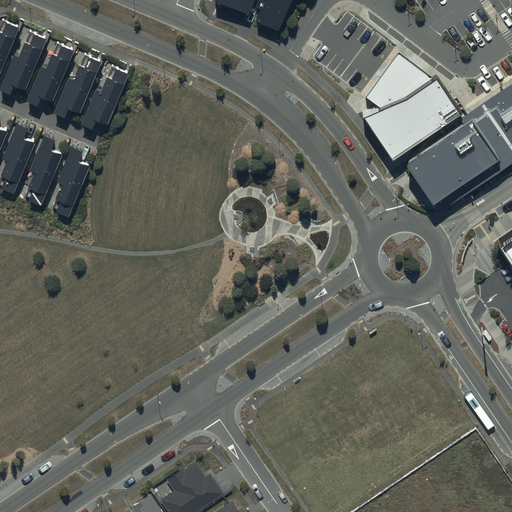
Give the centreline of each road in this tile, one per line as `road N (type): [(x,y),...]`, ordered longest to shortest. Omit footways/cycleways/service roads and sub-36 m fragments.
road 1 (residential): [(370,236),(316,154),(253,93),(46,0)]
road 2 (residential): [(170,16),(237,45),(303,91),(400,218)]
road 3 (tertiary): [(1,511),(194,381)]
road 4 (tertiary): [(388,293),(212,408)]
road 5 (tertiary): [(194,381),(364,261)]
road 6 (tertiary): [(212,408),(60,511)]
road 7 (residential): [(511,434),(417,294)]
road 8 (residential): [(438,274),(511,397)]
road 9 (residential): [(282,511),(212,408)]
